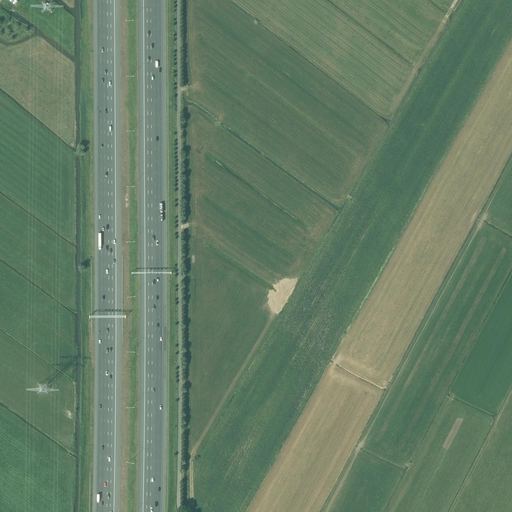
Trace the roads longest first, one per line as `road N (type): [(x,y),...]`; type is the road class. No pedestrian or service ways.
road 1 (unclassified): [(180,511),(177,0)]
road 2 (motorway): [(103,0),(104,511)]
road 3 (motorway): [(151,511),(151,0)]
